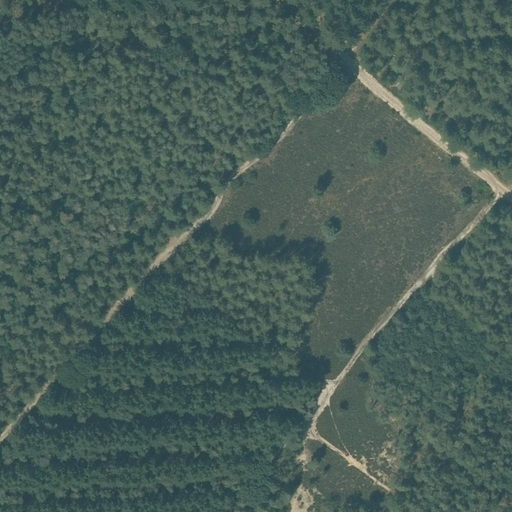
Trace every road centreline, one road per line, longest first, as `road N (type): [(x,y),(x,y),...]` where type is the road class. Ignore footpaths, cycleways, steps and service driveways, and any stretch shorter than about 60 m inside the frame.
road 1 (track): [(0,434),(390,0)]
road 2 (track): [(511,197),(275,0)]
road 3 (track): [(423,284),(223,511)]
road 4 (track): [(511,184),(423,284)]
